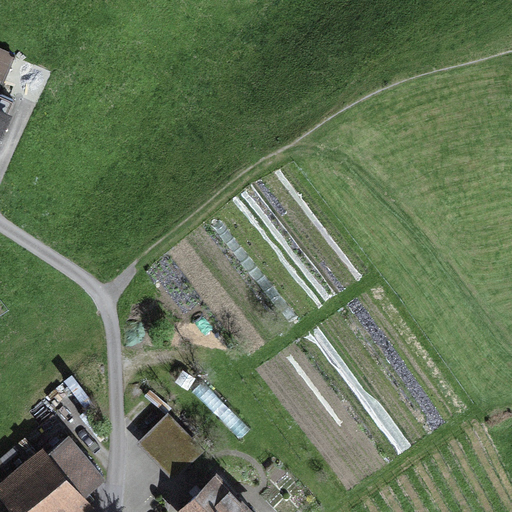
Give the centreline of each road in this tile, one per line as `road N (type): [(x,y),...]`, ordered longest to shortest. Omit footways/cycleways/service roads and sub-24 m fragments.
road 1 (track): [(282,149),(342,157),(463,287),(511,357)]
road 2 (track): [(282,149),(103,298)]
road 3 (track): [(103,298),(115,365),(114,511)]
road 4 (track): [(103,298),(0,223)]
